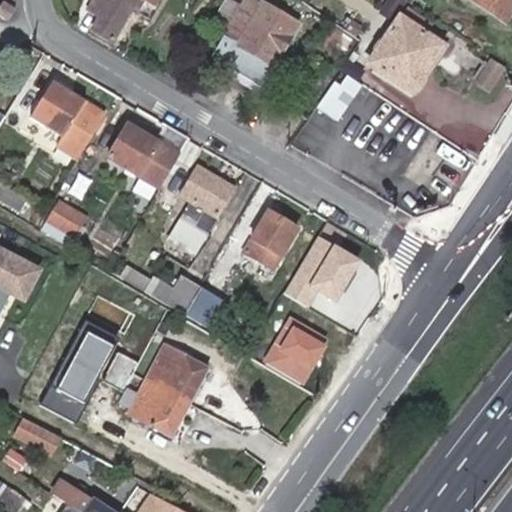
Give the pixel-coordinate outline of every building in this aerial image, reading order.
[(140,0),(151,7),(155,0),(93,0),(88,10),(98,16),(92,28),(111,39),(128,8),(133,11),(139,0),(140,0)] [(297,25),(252,0),(245,0),(210,58),(260,86),(297,25)] [(511,7),(511,0),(471,0),(503,21),(511,7)] [(17,9),(6,3),(1,12),(11,18),(17,9)] [(314,11),(330,22),(334,16),(319,6),(314,11)] [(406,9),(399,19),(433,42),(417,67),(423,71),(440,46),(446,36),(406,9)] [(417,67),(433,42),(399,19),(369,64),(411,93),(420,79),(423,71),(417,67)] [(346,32),(355,38),(361,28),(353,22),(346,32)] [(345,36),(326,25),(314,46),(333,57),(345,36)] [(350,62),(343,72),(347,75),(360,83),(367,73),(350,62)] [(505,71),(491,62),(475,85),(490,94),(505,71)] [(358,106),(352,102),(363,85),(360,83),(347,75),(343,72),(341,71),(316,109),(337,123),(336,125),(342,129),(337,136),(352,147),(382,106),(365,95),(358,106)] [(83,105),(51,85),(30,117),(63,137),(57,147),(77,159),(103,116),(83,105)] [(104,157),(157,190),(178,156),(125,124),(104,157)] [(232,189),(196,167),(179,197),(190,204),(181,220),(205,235),(232,189)] [(26,200),(0,185),(0,200),(19,212),(26,200)] [(86,217),(59,200),(46,220),(74,237),(86,217)] [(272,257),(279,261),(298,229),(266,210),(241,253),(265,268),(272,257)] [(74,237),(46,220),(41,230),(74,249),(78,239),(74,237)] [(283,295),(325,315),(354,259),(311,238),(283,295)] [(20,298),(35,269),(4,253),(0,261),(0,304),(7,291),(20,298)] [(273,272),(279,261),(272,257),(265,268),(273,272)] [(198,288),(180,277),(172,290),(159,283),(158,284),(126,266),(119,277),(182,315),(198,288)] [(110,317),(127,287),(119,283),(102,312),(110,317)] [(151,302),(127,287),(110,317),(134,331),(151,302)] [(217,300),(202,289),(188,312),(204,321),(217,300)] [(87,359),(112,361),(114,338),(72,334),(69,358),(87,359)] [(208,369),(164,346),(128,416),(170,439),(208,369)] [(49,437),(23,424),(17,436),(42,450),(49,437)] [(8,455),(2,463),(16,472),(21,464),(8,455)] [(0,507),(7,511),(16,511),(24,501),(0,486),(0,507)] [(179,511),(150,496),(138,511),(106,511),(78,494),(69,507),(74,510),(77,511),(179,511)]
